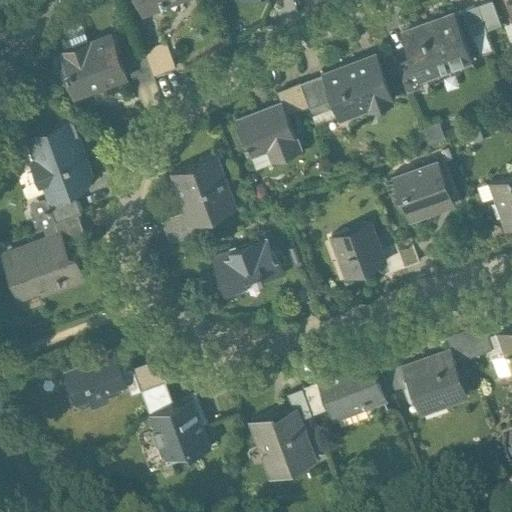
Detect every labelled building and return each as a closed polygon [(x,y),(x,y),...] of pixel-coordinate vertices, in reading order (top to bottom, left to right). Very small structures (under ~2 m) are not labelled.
[(493,0),(484,0),(478,2),(487,27),(502,21),(493,0)] [(478,2),(463,8),(472,32),(487,27),(478,2)] [(454,10),(402,30),(413,57),(419,75),(472,54),(454,10)] [(111,27),(59,47),(75,91),(127,71),(111,27)] [(167,38),(144,46),(154,72),(177,64),(167,38)] [(144,46),(125,53),(136,81),(155,74),(154,72),(144,46)] [(364,54),(324,69),(333,94),(341,114),(393,94),(377,53),(365,57),(364,54)] [(419,75),(413,57),(398,62),(409,89),(423,84),(419,75)] [(324,70),(301,79),(310,101),(311,103),(333,94),(324,70)] [(301,79),(278,87),(282,98),(283,98),(287,109),(310,101),(301,79)] [(282,98),(238,115),(251,149),(269,142),(274,155),(301,145),(287,109),(283,98),(282,98)] [(67,117),(30,131),(33,139),(30,144),(44,179),(48,178),(54,193),(50,194),(50,195),(50,196),(73,187),(87,182),(89,177),(85,165),(86,155),(72,119),(67,117)] [(217,150),(172,167),(188,208),(192,219),(194,219),(237,202),(217,150)] [(438,157),(393,174),(406,207),(414,211),(434,203),(438,195),(450,190),(438,157)] [(511,171),(491,179),(508,224),(511,222),(511,171)] [(73,187),(50,196),(50,195),(46,197),(55,220),(78,211),(82,210),(73,187)] [(188,208),(162,218),(170,241),(198,230),(194,219),(192,219),(188,208)] [(78,211),(55,220),(59,231),(60,231),(65,242),(86,234),(78,211)] [(369,219),(332,233),(347,275),(385,261),(381,249),(369,219)] [(59,231),(5,252),(20,292),(38,286),(40,290),(83,274),(77,260),(80,258),(77,251),(76,250),(75,249),(72,249),(68,250),(65,242),(60,231),(59,231)] [(266,234),(232,247),(234,251),(215,258),(223,278),(230,275),(233,283),(246,278),(245,276),(259,271),(260,275),(262,275),(263,279),(283,271),(277,256),(275,257),(266,234)] [(410,238),(396,244),(405,268),(420,262),(410,238)] [(396,244),(381,249),(385,261),(390,274),(405,268),(396,244)] [(306,267),(284,276),(294,302),(316,293),(306,267)] [(483,322),(460,331),(470,356),(493,348),(483,322)] [(511,327),(499,332),(511,367),(511,327)] [(460,331),(445,337),(449,350),(451,349),(455,362),(470,356),(460,331)] [(115,349),(65,368),(77,401),(128,382),(115,349)] [(449,350),(404,367),(420,412),(468,395),(455,362),(451,349),(449,350)] [(158,356),(132,366),(141,388),(167,378),(158,356)] [(368,356),(329,371),(328,369),(326,370),(326,372),(319,375),(321,381),(331,407),(336,420),(384,401),(368,356)] [(167,378),(141,388),(147,405),(173,395),(167,378)] [(321,381),(302,388),(312,414),(331,407),(321,381)] [(302,388),(287,393),(292,407),(296,406),(301,418),(312,414),(302,388)] [(194,394),(157,408),(175,454),(211,440),(194,394)] [(292,407),(275,414),(273,410),(252,418),(256,429),(253,430),(259,444),(264,442),(274,468),(314,453),(301,418),(296,406),(292,407)]
